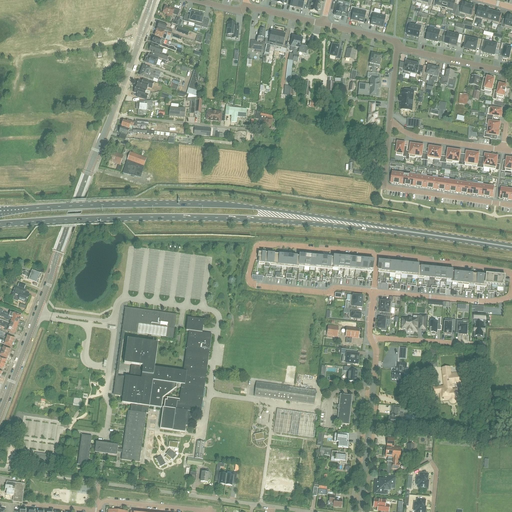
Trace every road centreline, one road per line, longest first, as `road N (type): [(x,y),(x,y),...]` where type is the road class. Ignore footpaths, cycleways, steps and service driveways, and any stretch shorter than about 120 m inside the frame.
road 1 (residential): [(0,412),(153,0)]
road 2 (primary): [(378,227),(217,204),(0,211)]
road 3 (primary): [(0,223),(210,217),(378,227)]
road 4 (residential): [(360,511),(375,361),(370,338)]
road 5 (residential): [(377,254),(261,243),(248,278),(256,285)]
road 6 (residential): [(511,273),(377,254)]
road 7 (residential): [(310,511),(176,493)]
road 8 (primary): [(511,246),(378,227)]
road 9 (residential): [(507,300),(374,290)]
road 10 (residential): [(511,205),(383,186)]
road 11 (residential): [(389,120),(420,136),(511,151)]
road 12 (residential): [(256,285),(374,290)]
